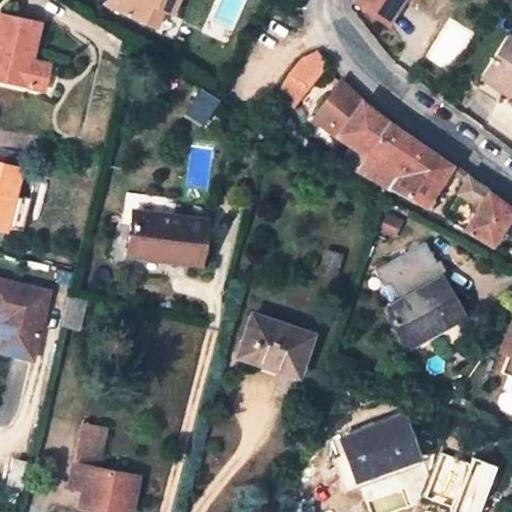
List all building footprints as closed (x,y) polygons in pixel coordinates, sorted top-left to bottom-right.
[(109,0),(107,8),(113,10),(117,0),(109,0)] [(117,0),(113,10),(154,29),(162,12),(170,16),(176,0),(117,0)] [(351,0),(351,1),(385,23),(400,0),(351,0)] [(38,25),(0,16),(0,80),(38,89),(43,65),(30,62),(38,25)] [(511,39),(507,36),(480,79),(505,95),(508,90),(511,92),(511,39)] [(300,60),(274,96),(292,109),(326,65),(316,51),(300,60)] [(417,144),(386,122),(359,101),(339,81),(312,119),(365,157),(360,165),(357,169),(389,189),(417,144)] [(417,144),(389,189),(420,206),(447,164),(417,144)] [(14,194),(20,170),(0,165),(0,229),(21,235),(30,198),(14,194)] [(486,192),(464,176),(439,215),(463,229),(478,205),(486,192)] [(490,245),(511,210),(486,192),(478,205),(463,229),(490,245)] [(205,221),(132,211),(126,256),(199,265),(205,221)] [(339,256),(325,252),(319,271),(333,275),(339,256)] [(464,316),(442,278),(383,310),(401,341),(438,320),(442,329),(464,316)] [(47,291),(0,279),(0,319),(11,323),(4,353),(31,359),(47,291)] [(67,295),(60,325),(78,329),(85,300),(67,295)] [(310,334),(251,314),(237,356),(259,363),(260,360),(298,372),(310,334)] [(11,323),(0,319),(0,351),(4,353),(11,323)] [(406,349),(442,329),(438,320),(401,341),(406,349)] [(511,326),(502,353),(510,356),(503,375),(511,378),(511,326)] [(401,415),(340,438),(346,454),(331,459),(344,494),(421,465),(401,415)] [(84,479),(82,488),(79,506),(111,511),(130,511),(137,476),(93,467),(95,459),(98,459),(105,428),(81,423),(70,476),(84,479)] [(68,485),(82,488),(84,479),(70,476),(68,485)]
